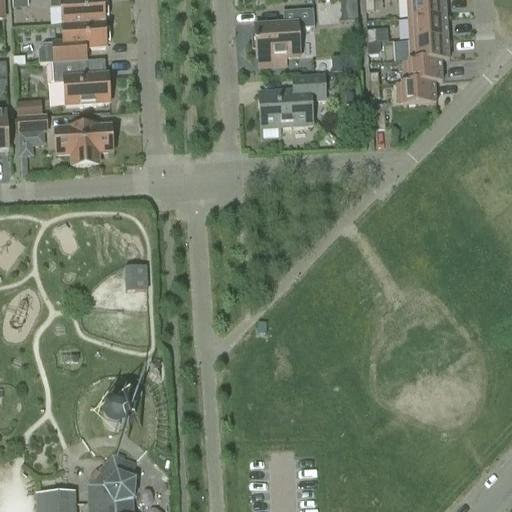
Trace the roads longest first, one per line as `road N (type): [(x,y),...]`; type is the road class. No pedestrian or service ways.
road 1 (residential): [(233,181),(394,168),(486,72)]
road 2 (residential): [(159,186),(144,0)]
road 3 (residential): [(207,368),(193,184)]
road 4 (residential): [(221,0),(233,181)]
road 5 (residential): [(0,194),(159,186)]
